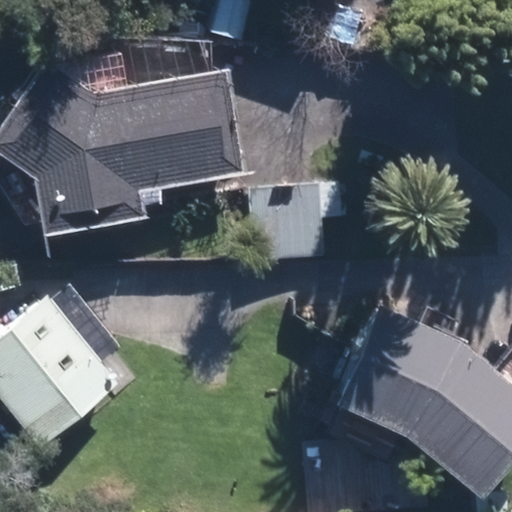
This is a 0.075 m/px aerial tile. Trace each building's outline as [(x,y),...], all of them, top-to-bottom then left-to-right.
[(233,173),(216,69),(79,91),(31,58),(0,103),(0,166),(18,179),(27,231),(125,215),(121,191),(233,173)] [(318,254),(314,182),(242,186),(246,259),(318,254)] [(106,374),(32,288),(0,315),(0,411),(26,442),(106,374)] [(511,393),(438,335),(357,296),(307,396),(395,439),(456,492),(511,427),(511,393)] [(147,511),(131,490),(104,510),(105,511),(147,511)]
